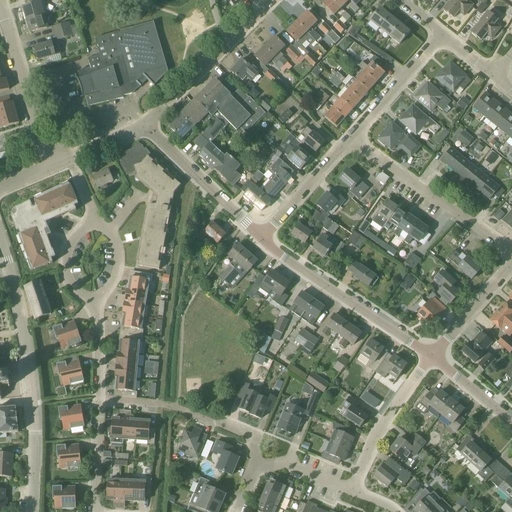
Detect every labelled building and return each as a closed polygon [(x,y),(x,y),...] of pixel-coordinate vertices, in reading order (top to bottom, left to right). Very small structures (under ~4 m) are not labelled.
[(333,0),(326,0),(322,5),(333,16),(341,8),(333,0)] [(333,0),(341,8),(349,0),(348,0),(333,0)] [(464,16),(473,5),(467,1),(468,0),(451,0),(443,10),(444,10),(443,11),(449,16),(450,15),(454,18),(459,12),(464,16)] [(27,20),(43,15),(40,2),(23,7),(27,20)] [(352,4),(349,7),(355,13),(359,10),(356,8),(352,4)] [(475,12),(480,16),(487,7),(482,4),(475,12)] [(376,33),(380,29),(390,16),(380,8),(370,21),(367,25),(376,33)] [(351,18),(344,11),(340,15),(347,22),(351,18)] [(307,12),(297,22),(307,32),(311,28),(317,22),(307,12)] [(492,39),(501,28),(495,24),(498,20),(488,12),(471,32),(472,33),(471,34),(477,39),(478,38),(481,41),(486,34),(492,39)] [(30,33),(47,29),(43,15),(27,20),(30,33)] [(389,37),(400,24),(390,16),(380,29),(389,37)] [(341,34),(347,28),(340,21),(333,27),(341,34)] [(140,87),(147,80),(154,86),(168,72),(154,22),(130,29),(130,28),(118,32),(118,33),(95,40),(102,62),(90,66),(90,68),(78,72),(80,80),(77,81),(78,81),(78,82),(79,84),(80,86),(81,87),(82,91),(82,93),(82,96),(85,95),(88,107),(109,102),(110,106),(118,104),(117,100),(123,98),(122,96),(133,94),(132,92),(139,85),(140,87)] [(310,36),(307,32),(297,22),(287,33),(296,42),(297,42),(301,46),(306,41),(311,46),(316,41),(311,36),(310,36)] [(71,29),(69,23),(52,27),(53,34),(71,29)] [(324,23),(319,29),(326,36),(332,30),(324,23)] [(400,24),(389,37),(399,45),(410,32),(400,24)] [(354,38),(360,30),(354,26),(348,34),(354,38)] [(53,34),(55,41),(73,36),(71,29),(53,34)] [(315,32),(310,36),(311,36),(316,41),(320,37),(315,32)] [(366,47),(369,43),(358,35),(355,40),(366,47)] [(265,47),(275,57),(285,68),(288,71),(292,67),(287,62),(282,57),(283,56),(279,52),(284,47),(275,37),(265,47)] [(38,59),(38,61),(55,56),(52,43),(34,48),(36,54),(35,55),(36,58),(38,59)] [(369,43),(366,47),(376,54),(379,50),(369,43)] [(298,64),(304,59),(292,46),(286,52),(295,61),(298,64)] [(285,68),(275,57),(265,47),(255,57),(260,62),(264,67),(265,67),(271,61),(280,70),(280,69),(282,72),(285,68)] [(393,59),(379,50),(376,54),(390,64),(393,59)] [(318,62),(309,53),(304,58),(313,67),(318,62)] [(382,71),(387,65),(374,56),(369,61),(372,63),(368,68),(362,62),(360,65),(351,57),(349,59),(364,72),(376,83),(385,73),(382,71)] [(353,70),(357,66),(349,59),(345,63),(353,70)] [(261,82),(255,76),(257,74),(251,69),(241,60),(231,72),(240,81),(241,80),(242,81),(246,78),(250,82),(251,81),(257,86),(261,82)] [(272,83),(273,83),(276,86),(281,81),(270,70),(269,70),(265,67),(264,67),(260,62),(256,67),(265,75),(264,75),(272,83)] [(459,87),(463,90),(471,81),(466,77),(466,78),(450,64),(444,71),(438,78),(454,92),(459,87)] [(333,77),(341,84),(345,79),(337,72),(336,73),(333,71),(330,75),(333,77)] [(368,92),(376,83),(364,72),(356,81),(368,92)] [(337,89),(341,84),(333,77),(329,82),(337,89)] [(344,87),(348,90),(361,101),(368,92),(356,81),(352,78),(344,87)] [(0,80),(0,92),(9,90),(6,79),(2,80),(0,80)] [(246,133),(256,123),(256,122),(265,114),(249,97),(240,106),(230,96),(215,80),(200,95),(202,97),(197,102),(208,113),(208,114),(210,115),(216,110),(237,131),(240,128),(246,133)] [(443,97),(427,84),(421,91),(422,91),(416,98),(431,112),(437,106),(443,111),(450,102),(444,96),(443,97)] [(353,110),(361,101),(348,90),(341,99),(353,110)] [(326,102),(329,98),(321,91),(317,95),(326,102)] [(496,104),(491,100),(492,98),(486,93),(473,108),(485,118),(498,103),(496,104)] [(326,102),(317,95),(313,100),(309,104),(318,111),(326,102)] [(0,117),(16,113),(13,102),(11,103),(9,97),(0,99),(0,117)] [(464,98),(458,105),(464,110),(470,103),(464,98)] [(265,99),(260,105),(268,113),(274,107),(265,99)] [(345,119),(353,110),(341,99),(333,108),(345,119)] [(208,113),(197,102),(194,104),(193,103),(181,114),(188,122),(192,117),(198,122),(197,123),(198,124),(208,114),(208,113)] [(508,114),(503,109),(504,108),(498,103),(485,118),(497,128),(510,113),(509,112),(508,114)] [(434,135),(440,128),(429,118),(428,120),(413,107),(406,114),(407,114),(401,121),(411,130),(416,135),(420,130),(423,132),(426,132),(428,129),(434,135)] [(337,128),(345,119),(333,108),(325,118),(337,128)] [(283,124),(292,114),(288,110),(278,119),(283,124)] [(0,129),(19,124),(16,113),(0,117),(0,129)] [(511,114),(510,113),(497,128),(509,138),(511,134),(511,114)] [(188,122),(181,114),(169,127),(181,139),(197,123),(198,122),(192,117),(188,122)] [(215,140),(226,127),(217,119),(206,132),(215,140)] [(407,138),(392,124),(386,131),(386,132),(380,139),(390,148),(397,140),(402,144),(400,146),(406,151),(414,142),(408,137),(407,138)] [(312,132),(307,127),(297,138),(294,135),(292,137),(295,139),(301,145),(301,144),(302,146),(305,143),(316,152),(324,142),(313,132),(312,132)] [(445,130),(440,136),(444,140),(449,134),(445,130)] [(465,132),(458,141),(467,148),(474,139),(465,132)] [(310,159),(297,149),(301,145),(295,139),(285,150),(284,150),(276,143),(269,150),(279,159),(284,153),(288,157),(287,159),(300,170),(310,159)] [(145,149),(143,148),(143,147),(137,143),(131,150),(118,154),(120,161),(121,161),(122,164),(121,164),(127,175),(136,172),(137,176),(159,195),(157,198),(156,205),(156,210),(149,209),(138,266),(159,270),(161,262),(158,262),(161,248),(163,248),(166,234),(164,234),(167,220),(169,220),(171,208),(169,208),(170,200),(173,200),(174,193),(181,185),(175,180),(173,182),(163,173),(164,171),(158,166),(157,168),(152,163),(153,161),(148,157),(150,154),(145,149)] [(210,144),(199,156),(210,165),(212,163),(216,167),(214,169),(232,185),(240,176),(235,171),(239,166),(227,155),(225,157),(210,144)] [(478,144),(475,149),(479,153),(483,148),(478,144)] [(453,170),(463,158),(451,148),(441,161),(453,170)] [(267,159),(264,155),(258,161),(262,165),(267,159)] [(496,159),(491,155),(486,161),(492,165),(496,159)] [(465,180),(475,168),(463,158),(453,170),(465,180)] [(280,190),(291,178),(289,176),(293,172),(279,159),(268,171),(272,175),(268,180),(280,190)] [(477,190),(488,178),(475,168),(465,180),(477,190)] [(359,200),(368,189),(360,182),(361,182),(347,170),(339,179),(351,190),(350,192),(359,200)] [(110,175),(109,171),(93,177),(97,189),(98,188),(99,191),(108,188),(106,185),(113,182),(120,179),(117,172),(110,175)] [(490,200),(500,188),(488,178),(477,190),(490,200)] [(271,200),(280,190),(268,180),(270,182),(261,193),(253,186),(244,196),(262,212),(271,201),(271,200)] [(78,205),(70,185),(69,186),(63,190),(62,187),(41,196),(43,198),(36,201),(37,204),(31,207),(30,204),(18,209),(19,211),(16,218),(14,218),(18,230),(19,229),(21,234),(19,235),(22,246),(25,245),(30,259),(27,260),(31,271),(53,263),(51,259),(56,258),(53,251),(52,251),(47,237),(51,235),(49,229),(50,225),(49,222),(69,213),(69,214),(76,211),(75,207),(78,205)] [(346,201),(337,193),(332,198),(327,193),(317,205),(322,209),(318,213),(327,218),(327,219),(330,216),(327,213),(335,204),(340,208),(346,201)] [(384,228),(398,208),(387,200),(372,222),(383,230),(384,228)] [(511,210),(502,221),(511,229),(511,210)] [(327,218),(318,213),(316,211),(311,218),(322,225),(327,218)] [(497,211),(493,217),(498,221),(503,216),(497,211)] [(404,242),(418,222),(408,215),(398,228),(394,235),(398,238),(403,231),(408,235),(404,242)] [(332,233),(336,227),(333,224),(334,223),(327,219),(327,218),(322,225),(320,227),(328,232),(329,231),(332,233)] [(363,235),(366,231),(370,225),(365,221),(358,231),(363,235)] [(404,242),(408,245),(413,238),(419,243),(428,229),(418,222),(404,242)] [(226,235),(213,223),(206,231),(203,228),(191,242),(195,246),(200,242),(207,235),(218,245),(226,235)] [(309,223),(305,229),(299,225),(292,235),(293,235),(292,236),(295,238),(297,240),(298,239),(305,244),(312,234),(310,233),(314,227),(309,223)] [(366,231),(363,235),(374,242),(376,238),(366,231)] [(359,251),(366,240),(354,232),(347,242),(359,251)] [(334,249),(337,245),(323,235),(313,249),(324,257),(331,247),(334,249)] [(384,249),(387,245),(376,238),(374,242),(384,249)] [(223,282),(248,254),(238,245),(229,256),(235,261),(219,279),(223,282)] [(397,252),(387,245),(384,249),(394,256),(397,252)] [(463,263),(458,258),(460,256),(455,251),(448,259),(459,268),(458,268),(472,280),(481,269),(468,257),(463,263)] [(232,290),(247,273),(257,262),(248,254),(223,282),(232,290)] [(421,260),(411,254),(404,263),(409,267),(407,269),(412,272),(421,260)] [(372,289),(379,279),(355,263),(349,271),(354,275),(353,276),(372,289)] [(271,291),(281,278),(272,271),(267,279),(261,275),(247,296),(252,300),(258,291),(260,289),(268,295),(271,291)] [(450,304),(459,294),(451,286),(454,283),(442,272),(436,280),(444,287),(439,294),(442,297),(439,301),(446,306),(449,303),(450,304)] [(151,281),(153,275),(139,273),(138,279),(131,277),(130,283),(128,283),(127,290),(147,293),(149,281),(151,281)] [(409,284),(413,278),(409,274),(404,281),(409,284)] [(290,284),(281,278),(271,291),(276,294),(272,301),(281,307),(288,297),(283,293),(290,284)] [(36,319),(51,314),(41,283),(26,288),(36,319)] [(145,306),(147,293),(127,290),(126,297),(128,297),(127,302),(145,306)] [(301,318),(313,300),(302,293),(294,305),(290,311),(301,318)] [(445,309),(434,299),(432,301),(431,300),(417,315),(424,322),(426,320),(431,324),(445,309)] [(316,320),(324,308),(313,300),(301,318),(311,326),(316,320)] [(143,318),(145,306),(127,302),(126,307),(124,307),(123,314),(143,318)] [(511,325),(511,310),(505,304),(497,312),(511,325)] [(506,334),(511,326),(511,325),(497,312),(490,320),(502,331),(506,334)] [(124,321),(122,334),(140,336),(143,318),(123,314),(122,321),(124,321)] [(338,334),(346,323),(335,315),(326,327),(322,333),(327,337),(332,330),(338,334)] [(282,334),(289,320),(281,317),(275,331),(282,334)] [(56,341),(60,340),(62,348),(80,342),(74,323),(62,327),(62,326),(52,329),(56,341)] [(353,345),(361,334),(346,323),(338,334),(343,338),(339,345),(344,349),(349,342),(353,345)] [(302,352),(313,336),(303,329),(294,341),(303,347),(300,351),(302,352)] [(482,353),(491,343),(480,333),(470,346),(468,344),(462,351),(475,363),(479,358),(482,361),(478,365),(485,371),(489,367),(493,370),(497,366),(493,362),(495,360),(488,353),(486,356),(483,354),(483,353),(482,353)] [(140,336),(122,334),(121,346),(119,346),(118,353),(138,355),(140,336)] [(264,355),(271,339),(262,334),(256,349),(264,355)] [(509,353),(511,349),(511,342),(503,334),(497,341),(509,353)] [(308,356),(319,341),(313,336),(302,352),(308,356)] [(370,380),(384,359),(379,356),(384,349),(371,341),(361,355),(370,361),(366,366),(374,372),(369,379),(370,380)] [(137,367),(138,355),(118,353),(117,360),(119,360),(119,366),(137,367)] [(407,365),(394,356),(389,363),(384,359),(370,380),(373,381),(378,374),(384,379),(388,374),(397,380),(407,365)] [(332,384),(349,361),(342,357),(334,369),(335,370),(331,376),(330,383),(332,384)] [(68,364),(68,360),(58,362),(61,376),(62,376),(64,385),(83,381),(78,361),(68,364)] [(136,380),(137,367),(119,366),(118,371),(116,371),(116,378),(136,380)] [(323,392),(330,382),(312,371),(305,382),(323,392)] [(0,375),(0,399),(2,400),(2,398),(1,398),(0,392),(0,386),(10,386),(12,386),(12,384),(10,385),(9,376),(11,376),(11,375),(9,375),(9,373),(7,374),(7,375),(0,375)] [(137,398),(137,392),(135,392),(136,380),(116,378),(115,385),(117,385),(116,390),(123,391),(123,397),(137,398)] [(258,395),(261,388),(251,383),(250,386),(244,384),(240,395),(245,397),(240,409),(250,413),(250,415),(258,395)] [(64,387),(57,389),(58,398),(66,396),(64,387)] [(438,394),(432,390),(422,403),(419,400),(414,407),(423,414),(430,406),(441,415),(452,401),(440,391),(438,394)] [(312,393),(307,406),(316,410),(321,397),(312,393)] [(268,400),(258,396),(259,395),(258,395),(250,415),(261,419),(266,407),(272,409),(276,398),(270,396),(268,400)] [(360,428),(367,417),(356,409),(359,404),(349,398),(343,408),(349,412),(345,418),(360,428)] [(456,433),(465,421),(459,416),(464,410),(452,401),(441,415),(452,423),(449,427),(456,433)] [(287,404),(277,429),(295,436),(303,415),(305,411),(303,411),(287,404)] [(69,408),(69,405),(59,407),(61,420),(63,420),(65,429),(83,426),(80,406),(69,408)] [(0,434),(18,432),(16,408),(0,410),(0,434)] [(111,442),(123,444),(124,440),(125,419),(121,419),(121,416),(113,415),(112,423),(109,423),(108,432),(111,432),(111,442)] [(138,417),(130,417),(129,420),(125,419),(124,440),(136,440),(138,417)] [(151,418),(138,417),(136,440),(149,442),(155,442),(156,428),(150,427),(151,418)] [(349,450),(354,438),(348,436),(351,430),(335,423),(332,430),(335,431),(330,442),(349,450)] [(197,443),(202,431),(195,428),(192,435),(184,432),(179,443),(181,444),(178,451),(198,459),(203,446),(197,443)] [(415,434),(407,444),(399,438),(389,451),(404,462),(410,454),(414,457),(421,447),(418,444),(416,443),(415,442),(419,437),(415,434)] [(470,463),(481,452),(476,448),(479,445),(469,436),(456,450),(461,454),(460,454),(470,463)] [(421,447),(426,441),(422,438),(418,444),(421,447)] [(207,440),(204,449),(210,451),(213,443),(207,440)] [(232,476),(239,458),(232,455),(235,449),(217,441),(212,452),(222,456),(216,469),(232,476)] [(300,448),(307,450),(309,444),(303,442),(300,448)] [(344,461),(349,450),(330,442),(326,453),(323,452),(321,459),(336,465),(339,459),(344,461)] [(57,460),(60,460),(61,468),(80,466),(78,446),(66,447),(66,446),(56,447),(57,460)] [(480,472),(477,475),(485,482),(493,473),(490,471),(498,462),(488,453),(486,456),(481,452),(470,463),(480,472)] [(0,453),(0,477),(11,478),(13,455),(0,453)] [(412,476),(389,458),(385,464),(384,463),(373,477),(388,488),(396,478),(405,485),(412,476)] [(429,473),(434,478),(439,473),(434,468),(429,473)] [(499,489),(508,498),(511,494),(511,475),(507,471),(503,476),(499,472),(494,478),(495,479),(491,482),(499,489)] [(194,494),(200,497),(221,506),(226,495),(214,490),(216,484),(201,478),(198,484),(194,494)] [(291,489),(294,483),(281,478),(279,483),(272,480),(270,484),(268,483),(265,490),(284,498),(288,488),(291,489)] [(105,490),(107,499),(107,500),(119,501),(120,481),(108,480),(108,482),(105,490)] [(145,502),(145,495),(151,495),(152,480),(146,480),(146,482),(133,481),(132,501),(145,502)] [(420,485),(414,480),(409,487),(415,492),(420,485)] [(132,501),(133,481),(120,481),(119,501),(132,501)] [(447,491),(452,486),(448,482),(443,487),(447,491)] [(52,487),(52,500),(56,500),(56,508),(75,508),(75,488),(62,488),(62,487),(52,487)] [(415,511),(428,511),(436,504),(428,497),(430,495),(425,489),(413,500),(418,505),(413,510),(415,511)] [(279,508),(284,498),(265,490),(261,501),(279,508)] [(194,494),(190,504),(187,510),(192,511),(204,511),(205,511),(207,511),(218,511),(221,506),(200,497),(194,494)] [(277,511),(279,508),(261,501),(258,508),(260,508),(258,511),(277,511)] [(303,511),(307,505),(301,502),(296,511),(303,511)] [(320,511),(321,510),(313,507),(314,504),(308,502),(307,505),(303,511),(320,511)] [(469,503),(464,507),(468,511),(469,511),(473,508),(469,503)]
